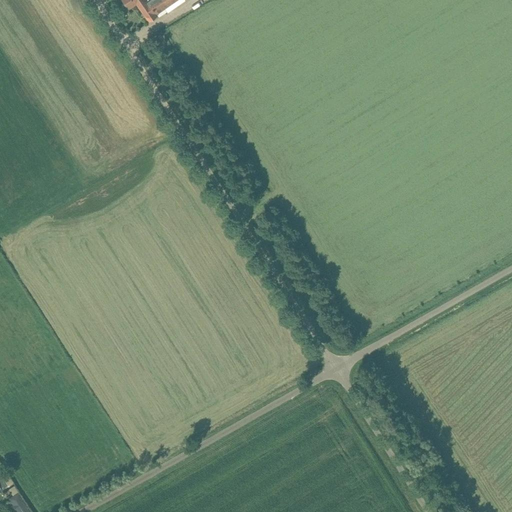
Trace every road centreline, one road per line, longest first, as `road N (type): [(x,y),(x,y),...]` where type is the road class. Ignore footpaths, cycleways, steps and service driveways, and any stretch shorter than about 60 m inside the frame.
road 1 (unclassified): [(337,368),(94,0)]
road 2 (secondary): [(80,511),(337,368)]
road 3 (unclassified): [(337,368),(511,267)]
road 4 (unclassified): [(429,511),(337,368)]
